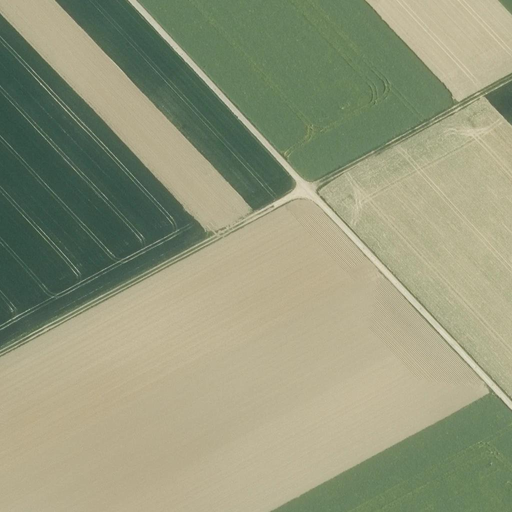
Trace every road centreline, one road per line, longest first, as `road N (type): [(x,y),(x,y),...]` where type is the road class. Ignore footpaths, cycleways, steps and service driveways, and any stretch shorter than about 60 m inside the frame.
road 1 (track): [(511,407),(128,0)]
road 2 (track): [(0,364),(311,196)]
road 3 (track): [(511,88),(314,199)]
